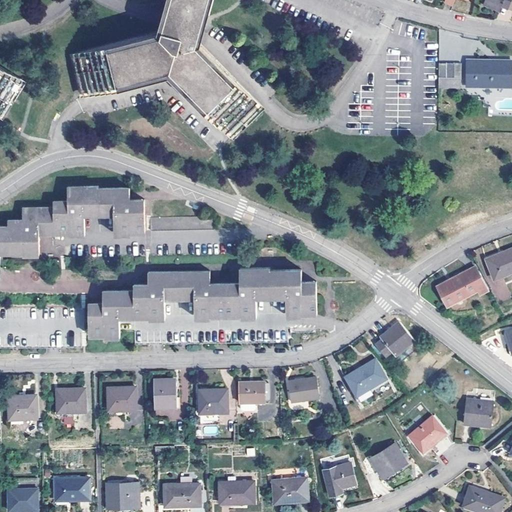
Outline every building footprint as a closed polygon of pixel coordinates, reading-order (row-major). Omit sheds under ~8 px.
[(81,94),(171,72),(235,136),(265,108),(201,43),(212,0),(169,0),(161,32),(72,55),(81,94)] [(511,0),(485,0),(484,4),(499,11),(501,7),(503,0),(506,0),(511,2),(508,9),(511,11),(511,0)] [(508,9),(511,2),(506,0),(503,0),(501,7),(508,9)] [(511,59),(468,59),(469,86),(511,86),(511,59)] [(460,64),(438,63),(438,85),(461,86),(460,64)] [(0,113),(3,115),(25,81),(0,65),(0,113)] [(146,231),(145,197),(131,197),(130,186),(99,187),(98,184),(68,184),(68,198),(53,199),(53,206),(22,206),(22,218),(7,218),(7,224),(0,224),(0,251),(24,251),(24,254),(40,253),(40,233),(68,232),(68,235),(86,235),(85,214),(114,213),(114,233),(131,233),(131,231),(146,231)] [(494,279),(511,271),(511,247),(486,258),(494,279)] [(302,313),(318,313),(318,279),(303,279),(303,267),(271,268),(271,266),(240,267),(240,281),(211,281),(211,269),(149,270),(149,282),(133,282),(134,288),(103,288),(103,301),(89,301),(90,334),(104,334),(104,336),(121,336),(121,330),(121,316),(135,316),(150,316),(150,317),(165,317),(165,297),(195,297),(195,317),(211,317),(211,315),(241,315),(241,317),(257,316),(257,296),(287,296),(287,316),(302,316),(302,313)] [(479,293),(488,290),(476,266),(437,285),(447,305),(477,290),(479,293)] [(496,299),(508,298),(506,280),(494,281),(496,299)] [(392,350),(396,355),(415,339),(400,321),(380,336),(382,338),(375,344),(385,356),(392,350)] [(346,375),(357,395),(387,378),(375,358),(346,375)] [(292,400),(319,397),(316,376),(290,380),(292,400)] [(156,407),(178,405),(176,377),(154,379),(156,407)] [(240,401),(267,401),(266,380),(240,381),(240,401)] [(109,409),(138,409),(136,385),(108,386),(109,409)] [(58,412),(86,411),(86,387),(58,388),(58,412)] [(200,411),(228,411),(227,387),(200,388),(200,411)] [(9,418),(38,418),(37,394),(8,395),(9,418)] [(467,396),(465,422),(491,426),(494,399),(467,396)] [(410,433),(424,451),(447,433),(433,415),(410,433)] [(371,457),(383,477),(408,462),(396,442),(371,457)] [(342,486),(357,483),(351,461),(324,469),(330,495),(343,491),(342,486)] [(56,476),(57,499),(91,498),(91,475),(56,476)] [(273,478),(275,502),(309,499),(307,476),(273,478)] [(220,480),(221,502),(256,502),(255,480),(220,480)] [(107,482),(108,507),(140,506),(139,481),(107,482)] [(165,482),(165,505),(201,504),(200,482),(165,482)] [(469,485),(463,505),(483,511),(499,511),(505,496),(469,485)] [(9,488),(10,510),(38,509),(38,487),(9,488)]
